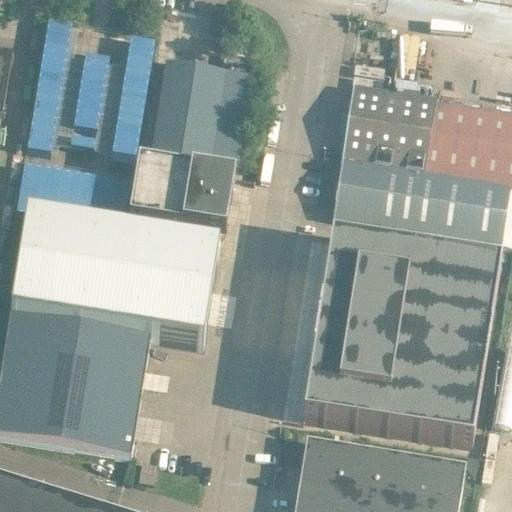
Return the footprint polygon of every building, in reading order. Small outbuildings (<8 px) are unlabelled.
[(0,120),(2,121),(3,118),(0,118),(2,110),(4,110),(5,105),(2,105),(11,53),(0,51),(0,120)] [(149,157),(237,172),(253,78),(164,64),(149,157)] [(332,222),(501,248),(510,188),(511,188),(511,114),(433,103),(353,90),(332,222)] [(129,214),(128,222),(225,238),(226,230),(227,225),(231,202),(235,180),(137,164),(129,214)] [(203,351),(218,255),(25,224),(0,377),(0,441),(130,462),(150,342),(203,351)] [(308,390),(302,423),(472,449),(500,268),(331,242),(326,275),(321,303),(312,362),(308,390)] [(294,511),(457,511),(464,470),(305,444),(294,511)] [(157,467),(141,464),(138,484),(154,486),(157,467)] [(0,511),(115,511),(0,476),(0,511)]
